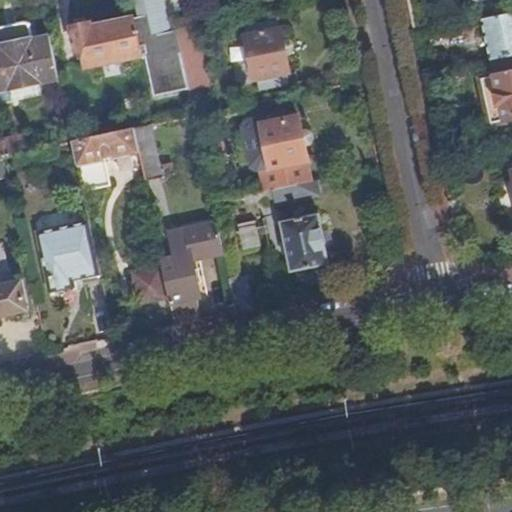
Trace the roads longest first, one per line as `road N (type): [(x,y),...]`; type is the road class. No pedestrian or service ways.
road 1 (residential): [(0,393),(442,303)]
road 2 (residential): [(377,0),(442,303)]
